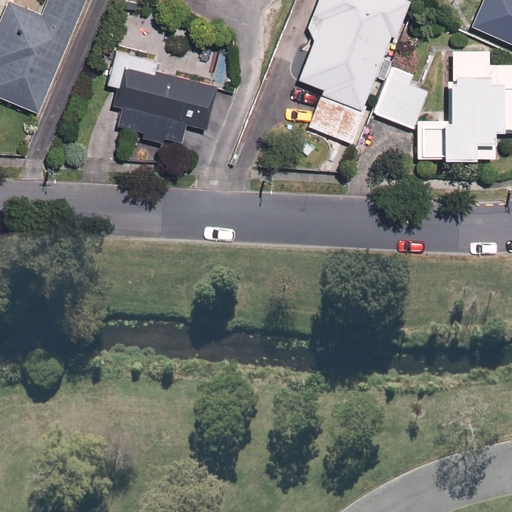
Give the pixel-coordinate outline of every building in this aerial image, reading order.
[(77,0),(40,0),(35,15),(1,1),(0,4),(0,105),(31,118),(77,0)] [(398,0),(313,0),(301,31),(310,34),(292,79),(317,88),(300,129),(348,148),(405,3),(398,0)] [(511,0),(474,0),(463,23),(511,45),(511,0)] [(446,47),(445,78),(441,78),(440,120),(416,120),(416,156),(449,157),(494,158),(495,132),(511,132),(511,61),(490,61),(490,49),(446,47)] [(429,79),(386,62),(366,110),(409,127),(429,79)] [(179,143),(183,120),(204,124),(212,82),(118,65),(110,106),(106,129),(179,143)]
